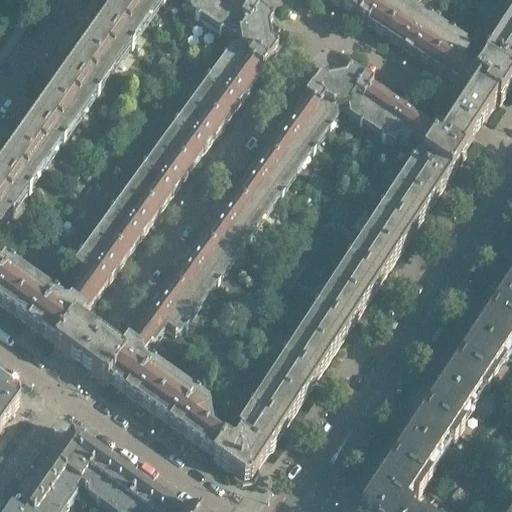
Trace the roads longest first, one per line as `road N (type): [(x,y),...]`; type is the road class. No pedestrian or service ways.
road 1 (residential): [(62,396),(326,35)]
road 2 (tertiary): [(361,415),(511,184)]
road 3 (residential): [(326,35),(511,153)]
road 4 (residential): [(229,511),(62,396)]
road 5 (tertiary): [(361,415),(283,511)]
road 6 (residential): [(0,100),(70,0)]
